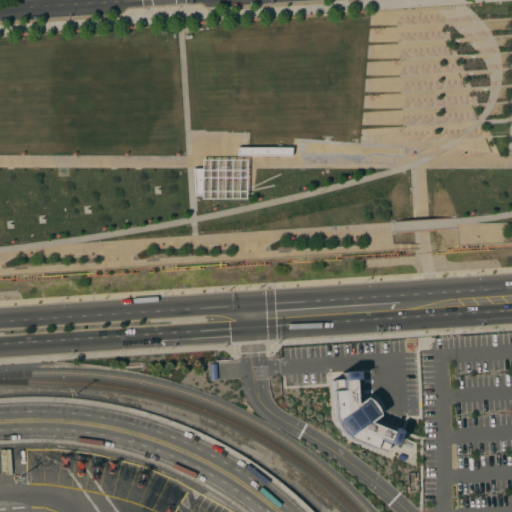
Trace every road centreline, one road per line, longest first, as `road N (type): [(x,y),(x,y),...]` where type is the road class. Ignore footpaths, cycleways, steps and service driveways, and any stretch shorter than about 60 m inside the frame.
road 1 (primary): [(247,317),(224,304),(0,319)]
road 2 (primary): [(434,305),(247,317)]
road 3 (primary): [(0,344),(145,335)]
